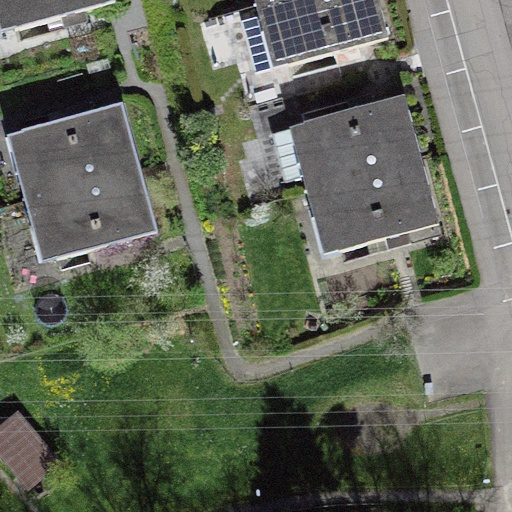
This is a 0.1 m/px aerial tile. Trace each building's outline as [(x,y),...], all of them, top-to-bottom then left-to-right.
[(114,0),(7,0),(16,31),(116,3),(114,0)] [(378,0),(280,0),(271,3),(273,14),(242,22),(256,75),(389,40),(378,0)] [(321,189),(422,162),(405,98),(272,133),(286,184),(318,176),(321,189)] [(39,197),(140,170),(122,106),(22,133),(39,197)] [(422,162),(321,189),(339,253),(439,226),(422,162)] [(140,170),(39,197),(57,261),(157,234),(140,170)] [(55,466),(15,419),(0,431),(0,450),(30,486),(55,466)]
